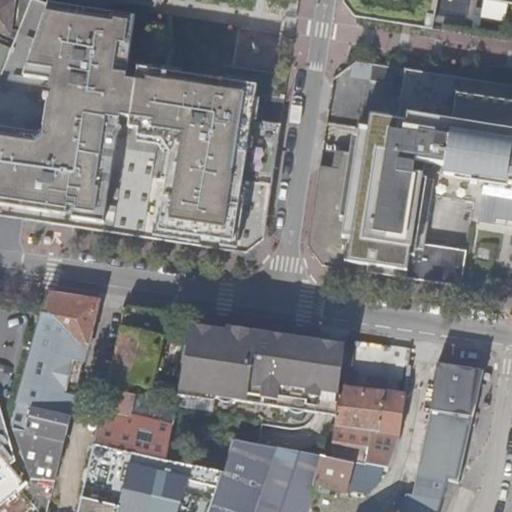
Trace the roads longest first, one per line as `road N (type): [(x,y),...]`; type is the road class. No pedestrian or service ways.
road 1 (residential): [(280,304),(325,0)]
road 2 (residential): [(280,304),(0,265)]
road 3 (residential): [(511,339),(280,304)]
road 4 (residential): [(481,511),(511,367)]
